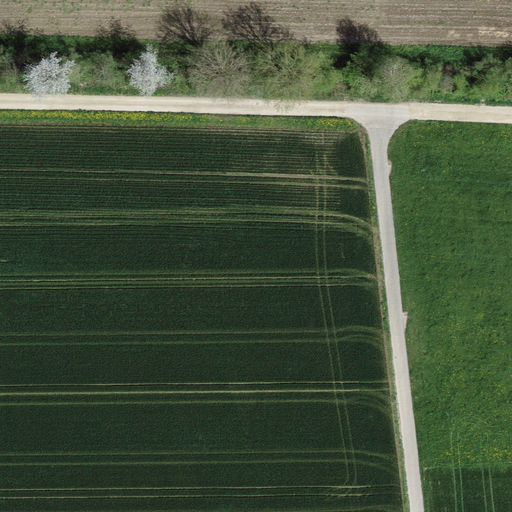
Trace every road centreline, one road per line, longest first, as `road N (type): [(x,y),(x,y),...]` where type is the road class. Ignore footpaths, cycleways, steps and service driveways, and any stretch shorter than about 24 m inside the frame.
road 1 (track): [(511,114),(0,99)]
road 2 (track): [(377,111),(413,511)]
